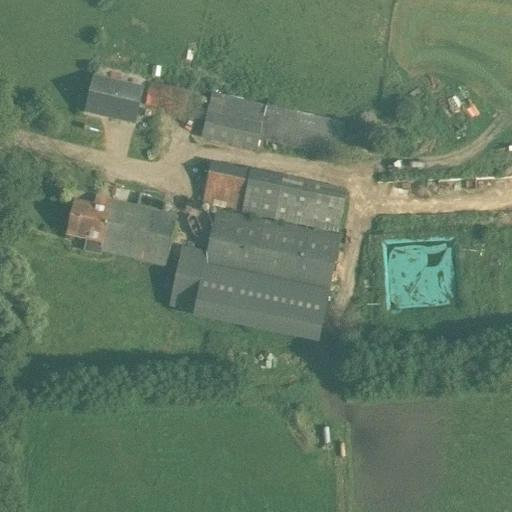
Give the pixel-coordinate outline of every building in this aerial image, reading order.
[(94,78),(86,112),(134,123),(142,89),(94,78)] [(145,103),(171,108),(175,86),(149,81),(145,103)] [(336,158),(344,122),(211,93),(201,139),(256,151),(259,141),(336,158)] [(240,214),(337,234),(346,189),(210,162),(202,204),(241,212),(240,214)] [(177,216),(96,197),(94,206),(75,202),(67,236),(87,240),(84,252),(101,256),(101,252),(165,267),(177,216)] [(329,298),(340,237),(216,211),(207,252),(181,246),(168,307),(193,312),(192,319),(317,346),(327,297),(329,298)]
